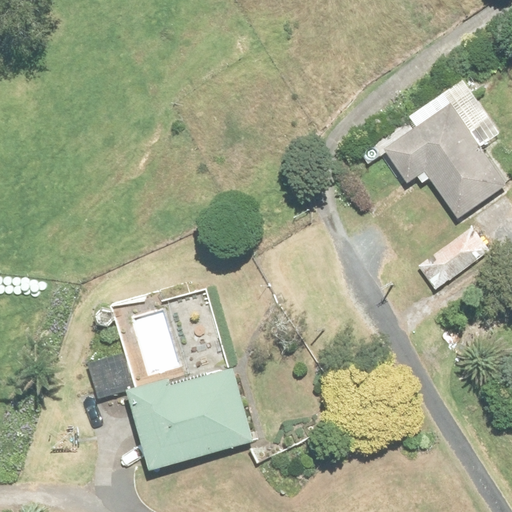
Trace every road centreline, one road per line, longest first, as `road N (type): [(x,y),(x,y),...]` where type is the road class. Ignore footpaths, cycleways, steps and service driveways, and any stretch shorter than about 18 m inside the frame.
road 1 (unknown): [(411,371),(332,242),(318,212),(320,183),(330,160),(355,140),(511,33)]
road 2 (residential): [(500,511),(411,371)]
